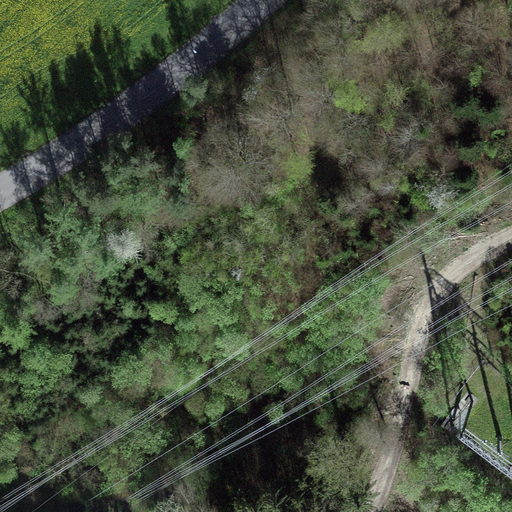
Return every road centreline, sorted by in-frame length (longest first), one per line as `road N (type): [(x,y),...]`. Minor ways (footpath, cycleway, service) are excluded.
road 1 (unclassified): [(269,0),(189,74),(0,201)]
road 2 (track): [(368,511),(431,303),(448,276),(511,235)]
